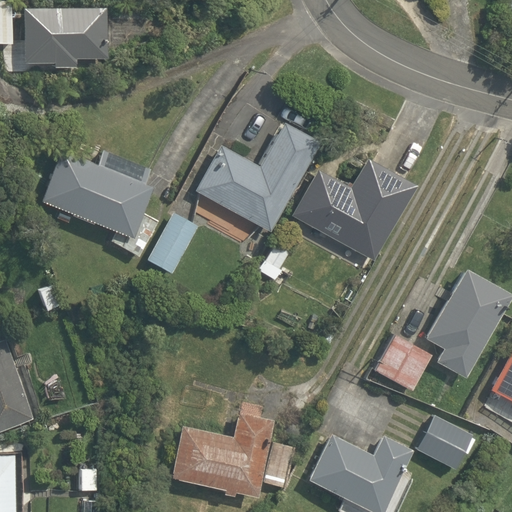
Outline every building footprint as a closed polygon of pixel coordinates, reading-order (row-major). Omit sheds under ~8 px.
[(8,0),(0,0),(0,45),(8,46),(8,0)] [(77,63),(106,64),(108,11),(22,7),(19,66),(77,68),(77,63)] [(259,167),(221,146),(195,192),(270,234),(321,145),(283,124),(259,167)] [(140,210),(150,186),(57,146),(34,201),(110,233),(106,244),(137,257),(154,216),(140,210)] [(371,256),(375,259),(418,187),(366,160),(350,188),(318,170),(296,207),(352,238),(339,261),(361,273),(371,256)] [(172,275),(199,227),(173,213),(147,261),(172,275)] [(289,253),(275,245),(265,261),(279,269),(289,253)] [(279,269),(265,261),(259,271),(275,281),(281,270),(279,269)] [(505,292),(457,266),(419,336),(437,346),(430,359),(460,376),(505,292)] [(51,281),(34,289),(46,315),(63,307),(51,281)] [(427,353),(389,332),(369,367),(407,389),(427,353)] [(511,338),(485,388),(511,402),(511,338)] [(3,340),(0,340),(0,429),(34,416),(3,340)] [(251,494),(268,418),(260,416),(262,405),(240,400),(238,411),(233,410),(227,434),(175,422),(162,475),(218,487),(217,492),(228,494),(229,489),(251,494)] [(467,433),(429,413),(411,447),(448,467),(467,433)] [(367,453),(326,432),(302,477),(370,511),(373,511),(408,447),(377,432),(367,453)] [(291,447),(269,441),(259,480),(281,486),(291,447)] [(16,511),(16,455),(0,455),(0,511),(16,511)] [(298,479),(303,468),(293,463),(287,474),(298,479)] [(99,465),(78,464),(77,494),(99,494),(99,465)]
